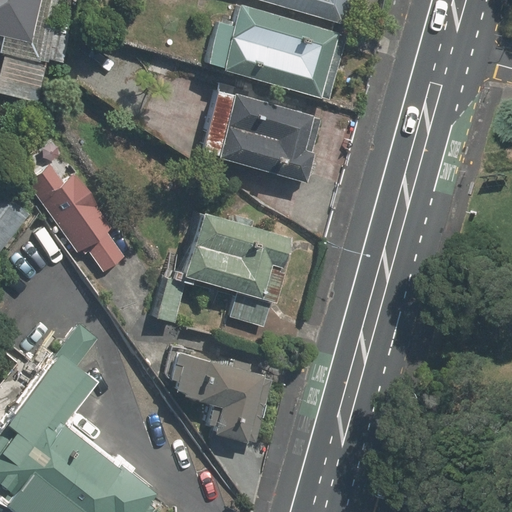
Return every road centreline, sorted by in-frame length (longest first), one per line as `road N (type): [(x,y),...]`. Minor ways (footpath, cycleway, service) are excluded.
road 1 (primary): [(446,50),(329,470)]
road 2 (residential): [(329,470),(426,492),(458,511)]
